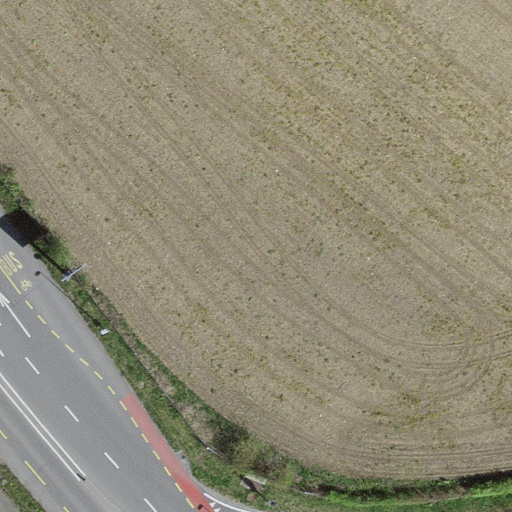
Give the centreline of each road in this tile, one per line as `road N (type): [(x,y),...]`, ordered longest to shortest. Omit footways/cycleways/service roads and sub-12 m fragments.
road 1 (primary): [(174,511),(0,296)]
road 2 (primary): [(0,418),(79,511)]
